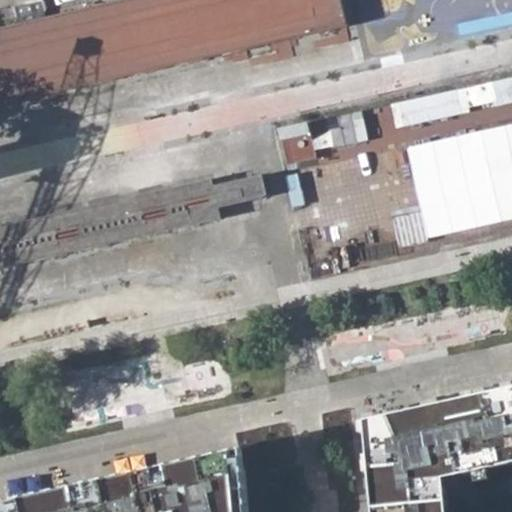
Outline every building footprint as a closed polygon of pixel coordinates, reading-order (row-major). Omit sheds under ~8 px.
[(79,48),(87,84),(315,35),(349,27),(342,0),(127,0),(71,12),(79,48)] [(0,104),(87,84),(79,48),(71,12),(0,27),(0,104)] [(511,122),(407,145),(428,240),(511,221),(511,122)] [(213,180),(0,227),(0,268),(222,221),(220,208),(237,204),(263,198),(267,196),(263,176),(232,183),(215,187),(213,180)] [(511,463),(511,389),(478,397),(438,405),(411,411),(367,421),(375,511),(449,511),(446,478),(511,463)] [(22,498),(0,502),(0,511),(248,511),(243,449),(205,457),(150,470),(87,483),(22,498)]
